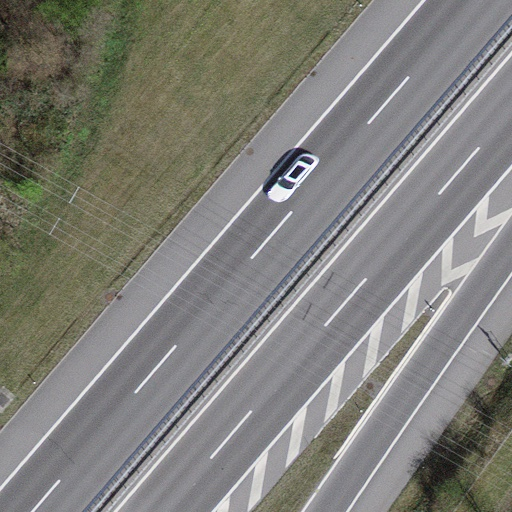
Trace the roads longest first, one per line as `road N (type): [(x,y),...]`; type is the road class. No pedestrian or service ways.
road 1 (motorway): [(473,0),(30,511)]
road 2 (motorway): [(168,511),(511,115)]
road 3 (motorway): [(334,511),(511,245)]
